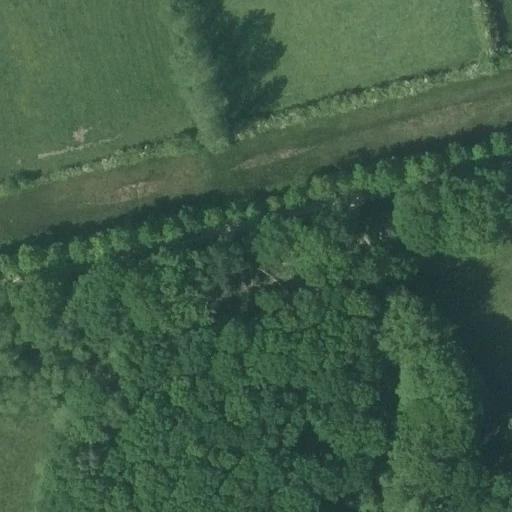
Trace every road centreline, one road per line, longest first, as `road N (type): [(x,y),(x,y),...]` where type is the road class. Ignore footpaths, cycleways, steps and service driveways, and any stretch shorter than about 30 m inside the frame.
road 1 (track): [(511,160),(0,288)]
road 2 (track): [(416,511),(420,342)]
road 3 (track): [(345,201),(420,342)]
